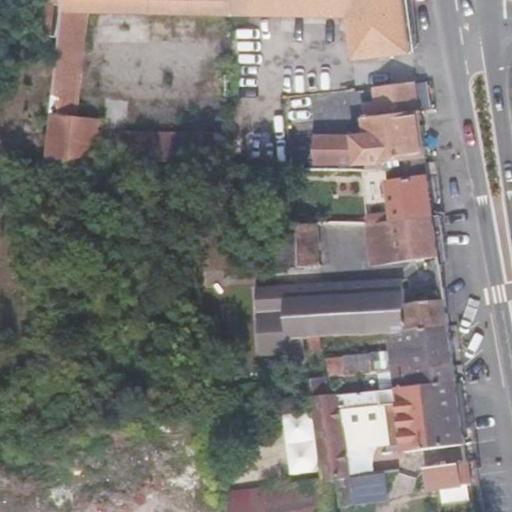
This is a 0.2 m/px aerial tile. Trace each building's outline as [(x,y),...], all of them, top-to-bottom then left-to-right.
[(37,39),(60,39),(60,166),(109,167),(108,117),(86,117),(85,16),(87,12),(162,14),(347,17),(357,62),(413,54),(410,40),(404,6),(402,0),(43,0),(44,5),(37,5),(37,39)] [(427,157),(417,83),(377,88),(381,116),(366,118),(371,136),(359,138),(319,139),(319,166),(372,166),(383,165),(427,157)] [(130,139),(130,161),(179,161),(179,133),(136,133),(136,139),(130,139)] [(248,134),(179,133),(179,161),(248,162),(248,134)] [(367,170),(365,170),(365,177),(384,176),(386,178),(387,184),(384,185),(386,197),(391,197),(395,221),(435,215),(428,162),(386,169),(382,170),(367,170)] [(303,181),(289,182),(294,224),(365,225),(370,225),(370,212),(307,211),(306,209),(303,181)] [(435,215),(442,259),(449,258),(443,214),(435,215)] [(435,215),(395,221),(384,223),(370,225),(373,268),(442,259),(435,215)] [(391,332),(450,327),(447,302),(407,305),(406,280),(261,288),(264,361),(326,355),(324,338),(391,332)] [(450,327),(391,332),(395,355),(397,370),(398,373),(456,367),(456,365),(450,327)] [(349,360),(350,375),(397,370),(395,355),(349,360)] [(398,373),(402,391),(459,386),(456,367),(398,373)] [(402,391),(314,400),(326,483),(334,482),(334,483),(355,481),(355,479),(354,477),(350,451),(345,412),(403,406),(408,445),(409,455),(468,448),(459,386),(402,391)] [(345,412),(350,451),(408,445),(403,406),(345,412)] [(471,489),(468,466),(425,471),(429,494),(441,492),(442,506),(470,503),(468,489),(471,489)] [(355,481),(334,483),(337,507),(386,501),(384,476),(355,479),(355,481)] [(230,511),(229,511),(338,511),(337,507),(334,483),(334,482),(326,483),(227,494),(230,511)]
